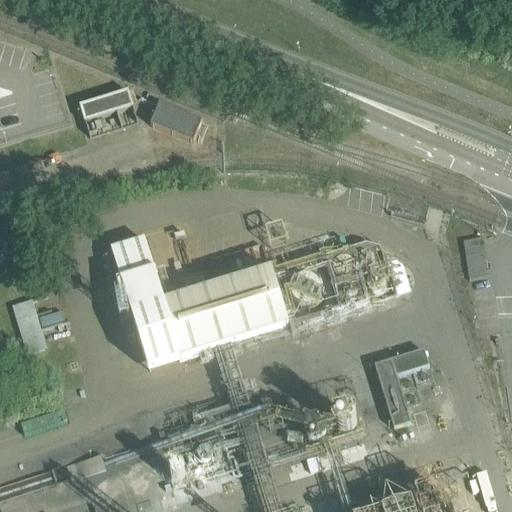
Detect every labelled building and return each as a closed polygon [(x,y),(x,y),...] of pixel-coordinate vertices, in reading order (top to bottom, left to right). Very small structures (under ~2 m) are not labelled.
[(128,97),(81,112),(85,126),(133,111),(128,97)] [(194,147),(203,125),(160,107),(151,129),(194,147)] [(146,241),(112,252),(150,375),(292,331),(274,273),(167,306),(146,241)] [(185,281),(190,297),(209,291),(204,275),(185,281)] [(38,303),(17,307),(25,356),(46,353),(38,303)] [(410,427),(397,381),(429,371),(424,354),(374,370),(394,433),(410,427)] [(66,509),(91,502),(83,468),(57,475),(66,509)] [(443,511),(443,508),(445,508),(441,490),(414,497),(414,499),(388,506),(389,509),(378,511),(443,511)]
